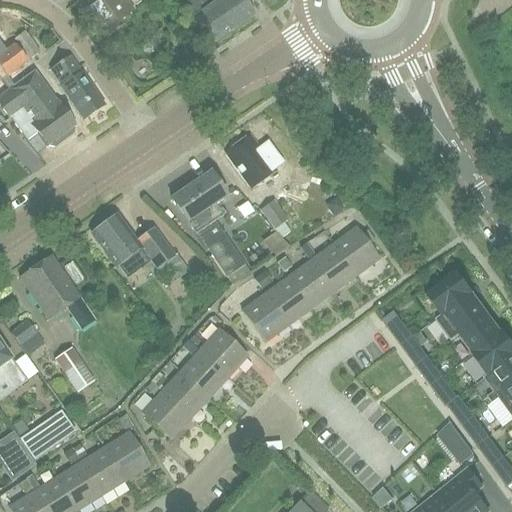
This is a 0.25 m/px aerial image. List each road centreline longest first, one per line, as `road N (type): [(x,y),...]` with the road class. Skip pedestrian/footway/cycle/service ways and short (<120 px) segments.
road 1 (tertiary): [(151,138),(323,27)]
road 2 (residential): [(151,138),(53,11),(27,0)]
road 3 (tertiary): [(0,241),(151,138)]
road 4 (residential): [(177,511),(278,404)]
road 5 (tertiary): [(511,232),(440,132)]
